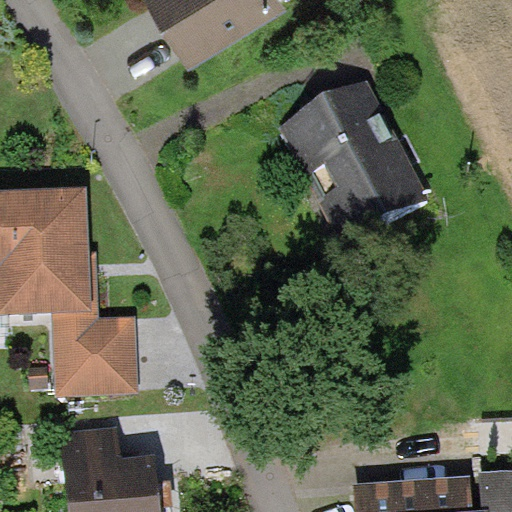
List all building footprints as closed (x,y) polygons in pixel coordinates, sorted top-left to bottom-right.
[(156,0),(162,9),(191,57),(286,0),(156,0)] [(328,105),(280,131),(342,246),(431,198),(368,83),(328,105)] [(87,191),(0,194),(0,318),(54,317),(99,315),(98,268),(97,254),(89,254),(87,191)] [(99,315),(54,317),(57,398),(140,395),(138,319),(99,320),(99,315)] [(64,468),(122,462),(118,428),(60,434),(64,468)] [(160,511),(155,459),(122,462),(64,468),(67,511),(160,511)] [(511,511),(511,472),(480,475),(480,479),(482,511),(511,511)] [(482,511),(480,479),(355,487),(356,511),(482,511)]
